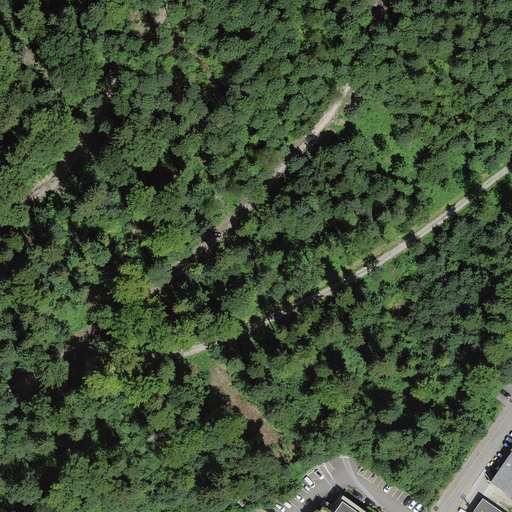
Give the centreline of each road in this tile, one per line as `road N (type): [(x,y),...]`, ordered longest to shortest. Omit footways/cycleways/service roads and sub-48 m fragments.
road 1 (track): [(511,166),(324,297),(228,339),(104,372),(32,380),(0,395)]
road 2 (track): [(387,0),(338,105),(250,207),(32,380)]
road 3 (track): [(172,0),(51,187),(0,221)]
road 4 (residential): [(442,511),(511,412)]
